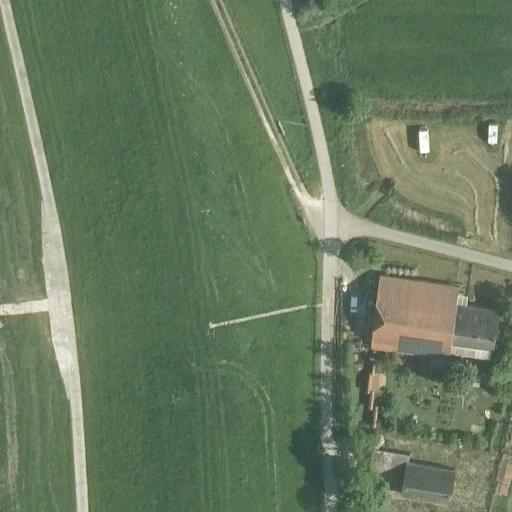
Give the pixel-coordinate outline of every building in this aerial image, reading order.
[(455,286),(377,277),(366,361),(369,361),(373,362),(387,364),(389,350),(446,357),(447,354),(454,292),(455,286)] [(454,292),(447,354),(490,359),(496,307),(465,303),(466,294),(454,292)] [(372,375),(373,362),(369,361),(367,374),(364,374),(362,390),(366,391),(364,408),(369,409),(371,391),(375,391),(377,376),(372,375)] [(384,478),(402,481),(406,462),(407,455),(388,452),(384,478)] [(452,469),(406,462),(402,481),(400,496),(447,503),(452,469)]
